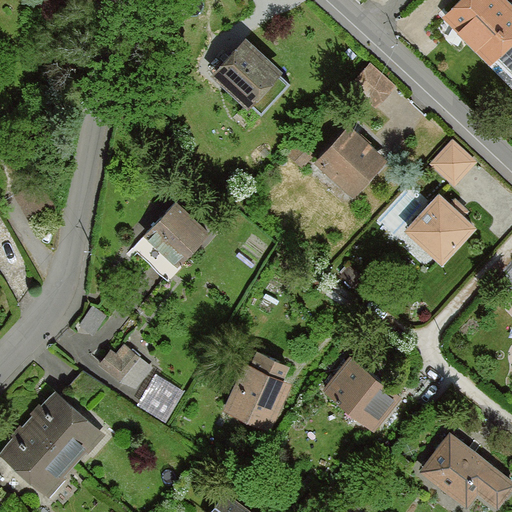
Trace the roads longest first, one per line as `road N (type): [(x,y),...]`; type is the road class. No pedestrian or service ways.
road 1 (residential): [(130,0),(68,273),(49,310),(0,366)]
road 2 (residential): [(334,0),(511,161)]
road 3 (residential): [(426,344),(511,251)]
